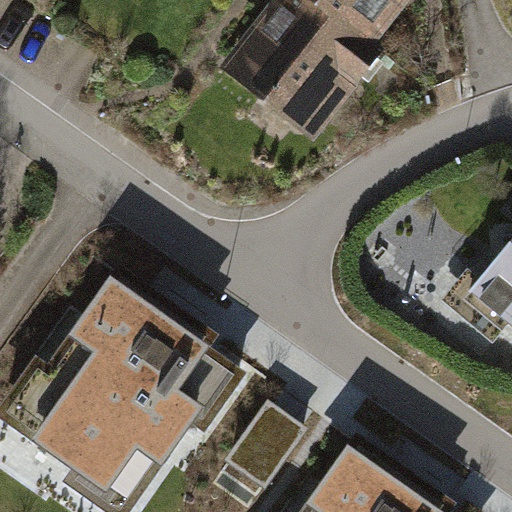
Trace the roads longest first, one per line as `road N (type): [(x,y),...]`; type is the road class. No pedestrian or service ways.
road 1 (residential): [(511,465),(259,283)]
road 2 (residential): [(259,283),(349,196),(476,129),(511,122)]
road 3 (residential): [(259,283),(105,169)]
road 4 (residential): [(0,324),(105,169)]
road 5 (residential): [(105,169),(0,93)]
